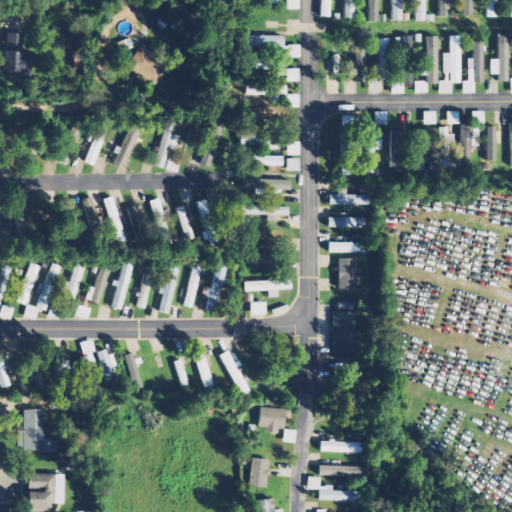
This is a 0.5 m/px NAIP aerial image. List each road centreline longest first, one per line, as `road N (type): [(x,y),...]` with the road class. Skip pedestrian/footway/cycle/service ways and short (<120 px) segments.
road 1 (residential): [(297,511),(308,386),(308,0)]
road 2 (residential): [(0,327),(308,327)]
road 3 (residential): [(0,182),(224,181)]
road 4 (residential): [(511,100),(309,102)]
